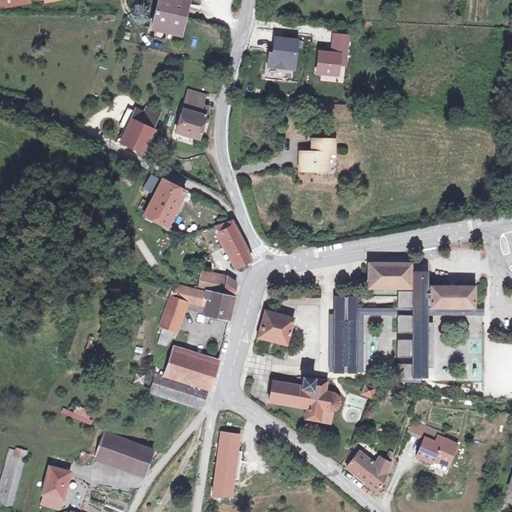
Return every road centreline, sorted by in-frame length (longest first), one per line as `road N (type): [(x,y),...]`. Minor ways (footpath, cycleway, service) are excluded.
road 1 (unclassified): [(242,215),(0,93)]
road 2 (unclassified): [(250,0),(220,149),(242,215)]
road 3 (secondary): [(268,269),(484,229)]
road 4 (secondary): [(378,511),(227,391)]
road 5 (residential): [(215,402),(131,511)]
road 6 (secondary): [(227,391),(255,283),(268,269)]
